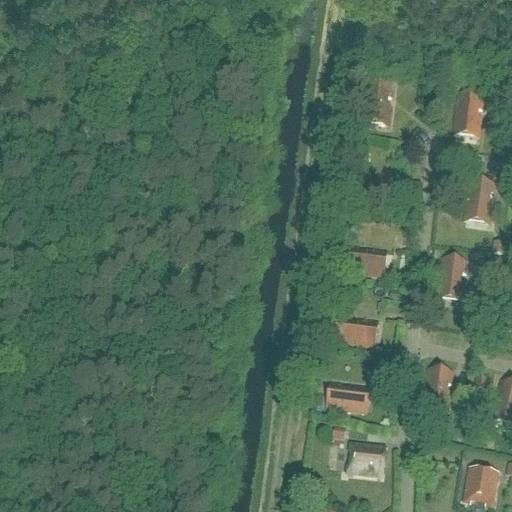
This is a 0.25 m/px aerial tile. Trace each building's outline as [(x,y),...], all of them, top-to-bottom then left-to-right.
[(389,103),(390,92),(365,89),(361,127),(386,130),(388,110),(385,110),(385,103),(389,103)] [(481,115),(482,103),(458,100),(453,139),(478,142),(480,121),(477,121),(478,114),(481,115)] [(372,187),(366,186),(366,183),(354,181),(351,206),(390,211),(393,185),(372,183),(372,187)] [(493,201),(494,190),(469,187),(464,225),(489,228),(492,208),(488,207),(489,201),(493,201)] [(364,258),(357,257),(357,254),(346,252),(343,277),(381,282),(384,257),(364,254),(364,258)] [(465,279),(467,268),(442,264),(437,302),(462,306),(464,286),(461,285),(462,279),(465,279)] [(356,327),(350,327),(350,323),(339,322),(336,347),(374,352),(377,327),(357,324),(356,327)] [(390,374),(391,367),(382,366),(381,373),(390,374)] [(451,390),(452,378),(427,375),(422,413),(447,416),(450,396),(446,396),(447,389),(451,390)] [(511,388),(500,387),(492,424),(511,428),(511,388)] [(348,393),(342,392),(342,389),(330,388),(327,413),(365,417),(369,392),(348,390),(348,393)] [(343,443),(345,433),(334,432),(333,442),(343,443)] [(381,482),(384,453),(351,449),(350,456),(353,457),(351,471),(348,471),(347,478),(381,482)] [(491,511),(497,478),(468,473),(462,507),(469,508),(470,505),(485,507),(484,510),(491,511)]
